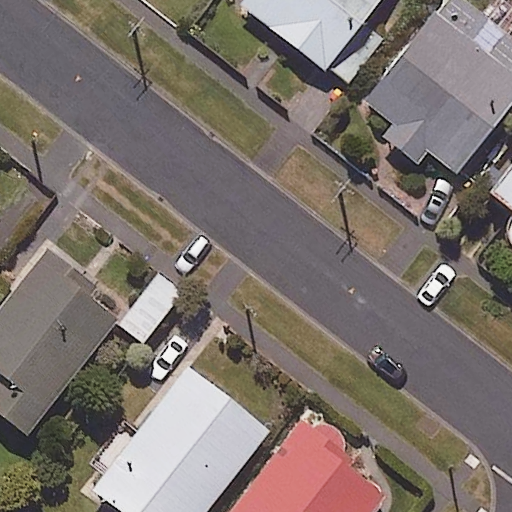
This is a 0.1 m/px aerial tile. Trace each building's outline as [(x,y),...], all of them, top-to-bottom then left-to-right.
[(252,0),(241,14),(326,80),(388,0),(252,0)] [(420,180),(433,164),(459,184),(511,114),(511,46),(452,0),(366,113),(393,133),(380,150),(420,180)] [(511,173),(487,206),(511,225),(511,173)] [(65,294),(84,270),(56,249),(0,320),(0,386),(2,388),(0,390),(0,427),(26,448),(116,334),(65,294)] [(186,298),(162,278),(121,328),(145,348),(172,315),(186,298)] [(213,511),(268,442),(187,380),(93,502),(105,511),(213,511)] [(381,511),(384,509),(346,480),(352,471),(342,463),(344,460),(345,457),(346,454),(346,451),(346,448),(345,445),(344,443),(342,440),(340,438),(338,436),(335,435),(332,434),(329,433),(326,434),(323,434),(320,436),(318,437),(315,439),(314,441),(301,432),(239,511),(381,511)]
